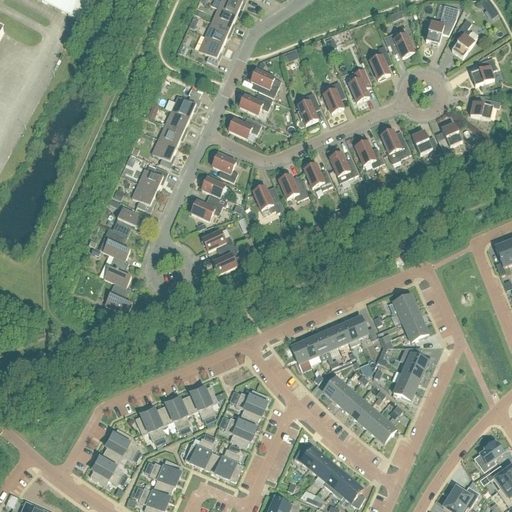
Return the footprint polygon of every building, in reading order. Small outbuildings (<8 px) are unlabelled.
[(95,0),(33,0),(82,26),(95,0)] [(231,0),(223,0),(218,12),(236,20),(241,10),(243,12),(248,1),(245,0),(235,0),(235,2),(231,0)] [(446,23),(441,22),(440,27),(431,25),(426,45),(439,48),(442,37),(448,39),(456,23),(459,13),(449,10),(446,23)] [(202,14),(197,11),(194,18),(200,20),(202,14)] [(218,12),(212,26),(232,35),(234,31),(232,29),(236,20),(218,12)] [(463,62),(475,46),(478,41),(478,38),(472,34),(471,36),(467,33),(472,27),(466,23),(453,41),(458,45),(452,54),(463,62)] [(212,26),(205,40),(223,48),(228,39),(230,40),(232,35),(212,26)] [(396,36),(386,40),(392,54),(398,51),(402,62),(415,56),(406,38),(398,41),(396,36)] [(205,40),(199,55),(209,59),(206,64),(217,69),(222,59),(219,58),(223,48),(205,40)] [(378,61),(370,65),(378,84),(390,78),(386,68),(391,65),(384,49),(379,52),(380,54),(375,56),(378,61)] [(481,73),(470,77),(475,90),(494,83),(491,75),(497,73),(493,62),(479,67),(481,73)] [(261,96),(274,102),(281,85),(256,73),(251,85),(264,91),(261,96)] [(357,84),(349,88),(357,106),(369,101),(365,90),(370,88),(363,73),(354,78),(357,84)] [(331,95),(323,99),(331,117),(344,112),(339,101),(345,99),(339,85),(329,90),(331,95)] [(306,106),(298,110),(300,114),(298,115),(301,123),(303,122),(306,129),(318,123),(314,113),(319,110),(313,97),(303,101),(306,106)] [(245,99),(239,110),(258,119),(261,112),(268,115),(271,108),(278,109),(280,107),(260,98),(257,105),(245,99)] [(165,111),(172,114),(190,123),(194,113),(197,114),(201,104),(190,99),(188,104),(178,100),(176,106),(169,102),(165,111)] [(473,106),(470,119),(490,124),(493,111),(499,112),(500,106),(486,103),(484,108),(473,106)] [(172,114),(165,129),(186,138),(188,133),(185,132),(190,123),(172,114)] [(234,123),(229,134),(247,143),(251,135),(257,138),(261,129),(249,123),(247,128),(234,123)] [(446,143),(439,146),(445,160),(453,156),(450,151),(462,146),(454,127),(442,133),(446,143)] [(165,129),(159,143),(177,151),(181,142),(184,143),(186,138),(165,129)] [(381,139),(389,158),(388,159),(392,168),(401,164),(401,162),(405,160),(411,158),(404,142),(398,144),(393,134),(381,139)] [(424,134),(412,140),(420,159),(432,153),(435,159),(440,156),(434,143),(429,145),(424,134)] [(177,151),(159,143),(155,151),(152,157),(162,162),(160,167),(170,172),(175,162),(173,161),(177,151)] [(368,145),(355,151),(363,169),(372,166),(374,171),(384,167),(378,153),(372,156),(368,145)] [(131,156),(137,158),(140,152),(134,150),(131,156)] [(342,156),(330,162),(338,181),(346,177),(348,182),(358,178),(352,164),(347,167),(342,156)] [(218,158),(212,170),(222,175),(220,180),(234,186),(238,176),(233,174),(236,166),(218,158)] [(316,168),(304,173),(312,192),(320,188),(323,194),(333,189),(327,176),(321,178),(316,168)] [(145,173),(139,187),(157,195),(161,186),(164,187),(169,176),(156,170),(155,172),(149,169),(147,173),(145,173)] [(291,179),(279,184),(287,203),(295,199),(297,205),(309,200),(303,186),(296,189),(291,179)] [(212,198),(209,204),(223,210),(225,211),(228,205),(225,204),(227,200),(222,198),(226,190),(207,181),(202,194),(212,198)] [(139,187),(132,202),(139,205),(137,210),(150,216),(155,206),(153,205),(157,195),(139,187)] [(266,190),(253,195),(261,214),(269,211),(272,216),(276,214),(277,216),(284,213),(277,197),(270,200),(266,190)] [(114,200),(121,203),(123,198),(116,195),(114,200)] [(365,205),(369,213),(373,211),(370,203),(365,205)] [(197,205),(191,217),(209,225),(213,217),(219,220),(223,210),(209,204),(207,209),(197,205)] [(123,211),(113,233),(124,239),(129,228),(140,233),(145,221),(123,211)] [(239,225),(241,231),(247,228),(244,222),(239,225)] [(324,236),(321,228),(314,231),(317,238),(324,236)] [(99,254),(114,260),(125,265),(130,254),(119,249),(124,239),(113,233),(109,231),(104,242),(99,254)] [(218,251),(220,256),(234,250),(230,240),(224,242),(220,234),(202,243),(208,255),(218,251)] [(495,249),(501,266),(496,268),(498,275),(500,279),(505,278),(503,272),(510,270),(511,268),(511,259),(506,245),(495,249)] [(236,248),(234,250),(220,256),(223,261),(213,266),(219,278),(237,270),(233,262),(239,259),(237,255),(239,254),(236,248)] [(260,257),(251,261),(254,269),(263,265),(260,257)] [(399,257),(392,259),(397,269),(403,266),(399,257)] [(104,282),(115,287),(126,292),(131,281),(121,276),(125,265),(114,260),(104,282)] [(122,302),(126,292),(115,287),(105,309),(127,319),(132,307),(122,302)] [(393,306),(398,316),(415,308),(411,298),(393,306)] [(398,316),(402,326),(420,318),(415,308),(398,316)] [(402,326),(407,336),(424,328),(420,318),(402,326)] [(361,320),(352,324),(359,341),(368,337),(371,345),(377,342),(372,331),(367,333),(361,320)] [(352,324),(342,328),(349,346),(359,341),(352,324)] [(342,328),(332,333),(339,350),(349,346),(342,328)] [(424,328),(407,336),(411,346),(429,338),(424,328)] [(332,333),(321,337),(329,354),(339,350),(332,333)] [(321,337),(311,342),(319,359),(329,354),(321,337)] [(311,342),(301,346),(309,363),(319,359),(311,342)] [(309,363),(301,346),(291,350),(299,368),(309,363)] [(411,357),(406,367),(424,375),(428,364),(411,357)] [(406,367),(402,377),(420,384),(424,375),(406,367)] [(402,377),(398,387),(415,394),(420,384),(402,377)] [(332,403),(335,399),(344,388),(336,381),(323,395),(332,403)] [(415,394),(398,387),(393,397),(411,405),(415,394)] [(332,403),(341,410),(353,396),(344,388),(335,399),(332,403)] [(209,420),(211,426),(214,424),(216,423),(215,419),(214,418),(216,417),(215,415),(212,409),(216,407),(218,406),(215,398),(211,390),(206,392),(206,391),(205,390),(200,392),(197,393),(205,412),(207,417),(209,420)] [(185,401),(192,417),(199,414),(199,416),(202,423),(204,422),(205,425),(207,428),(211,426),(209,420),(207,417),(205,412),(197,393),(189,397),(190,399),(185,401)] [(264,414),(265,415),(269,407),(268,406),(267,406),(269,401),(252,394),(250,398),(250,399),(249,398),(249,399),(242,396),(241,398),(234,395),(233,397),(232,400),(235,402),(239,403),(241,405),(246,406),(246,407),(253,410),(263,414),(264,414)] [(341,410),(349,418),(362,403),(353,396),(341,410)] [(264,417),(265,415),(264,414),(263,414),(253,410),(246,407),(246,406),(241,405),(239,403),(235,402),(232,400),(230,405),(237,408),(236,409),(238,410),(243,412),(243,413),(242,414),(243,414),(243,415),(242,419),(249,422),(258,426),(260,422),(262,423),(264,417)] [(184,431),(186,436),(188,436),(191,434),(190,430),(189,429),(191,428),(189,425),(187,420),(192,417),(185,401),(184,402),(181,403),(180,401),(172,404),(180,422),(182,427),(184,431)] [(349,418),(358,425),(370,411),(362,403),(349,418)] [(160,412),(167,428),(174,425),(178,434),(179,433),(182,438),(184,437),(186,436),(184,431),(182,427),(180,422),(172,404),(164,408),(165,410),(160,412)] [(42,421),(38,411),(33,413),(37,423),(42,421)] [(358,425),(367,433),(379,418),(370,411),(358,425)] [(159,442),(162,447),(166,445),(164,440),(165,439),(162,430),(167,428),(160,412),(157,414),(156,414),(155,412),(147,415),(155,433),(158,438),(159,442)] [(155,433),(147,415),(144,416),(140,418),(140,421),(135,423),(137,426),(143,439),(149,436),(152,445),(153,444),(154,444),(156,448),(157,449),(162,447),(159,442),(158,438),(155,433)] [(367,433),(375,440),(388,426),(379,418),(367,433)] [(254,439),(255,440),(258,432),(256,431),(258,426),(249,422),(242,419),(240,424),(238,423),(238,424),(235,423),(231,421),(230,423),(223,420),(222,422),(221,425),(224,427),(228,428),(231,429),(235,431),(236,431),(243,434),(253,439),(254,439)] [(93,437),(84,455),(93,459),(108,427),(97,421),(90,436),(93,437)] [(251,448),(255,440),(254,439),(253,439),(243,434),(236,431),(235,431),(231,429),(228,428),(224,427),(221,425),(219,430),(222,431),(226,433),(225,434),(233,437),(232,439),(233,440),(231,445),(238,448),(244,450),(247,452),(249,447),(251,448)] [(388,426),(375,440),(384,448),(397,433),(388,426)] [(110,444),(139,461),(142,456),(137,453),(138,452),(130,447),(133,441),(117,432),(112,442),(111,441),(110,444)] [(210,442),(211,439),(206,437),(204,443),(202,442),(199,449),(198,449),(197,449),(192,447),(189,454),(185,464),(187,465),(189,466),(189,467),(189,468),(197,472),(198,471),(198,470),(202,461),(206,452),(207,448),(209,445),(210,442)] [(198,471),(197,472),(205,475),(206,474),(206,473),(210,475),(216,458),(213,457),(213,456),(212,455),(215,447),(214,447),(213,447),(215,444),(216,441),(211,439),(210,442),(209,445),(207,448),(206,452),(202,461),(198,470),(198,471)] [(136,465),(139,461),(110,444),(108,446),(109,447),(104,456),(119,465),(123,459),(130,464),(131,462),(136,465)] [(485,466),(479,470),(484,476),(496,468),(494,464),(504,457),(496,446),(496,447),(495,445),(484,453),(485,454),(479,458),(485,466)] [(235,453),(236,450),(231,448),(229,454),(227,453),(224,460),(222,459),(221,460),(219,459),(216,458),(210,475),(214,477),(213,479),(222,483),(223,482),(223,480),(227,471),(231,463),(232,459),(234,456),(235,453)] [(223,482),(222,483),(227,485),(230,486),(231,484),(236,486),(238,480),(243,469),(239,468),(238,467),(238,466),(237,466),(240,458),(238,458),(241,452),(236,450),(235,453),(234,456),(232,459),(231,463),(227,471),(223,480),(223,482)] [(301,466),(309,472),(320,458),(312,451),(309,456),(301,451),(294,463),(301,466)] [(96,468),(125,485),(128,480),(123,477),(124,476),(116,471),(119,465),(104,456),(101,462),(100,461),(96,468)] [(87,471),(91,461),(83,457),(79,467),(87,471)] [(309,472),(318,479),(329,465),(320,458),(309,472)] [(147,470),(178,484),(179,481),(178,481),(182,471),(166,464),(163,470),(155,466),(154,468),(149,465),(147,470)] [(324,488),(324,489),(337,472),(329,465),(318,479),(326,486),(324,488)] [(123,490),(125,485),(96,468),(94,470),(95,471),(90,480),(105,489),(109,484),(117,488),(117,487),(123,490)] [(511,469),(490,484),(497,495),(511,484),(511,469)] [(175,491),(178,484),(147,470),(145,475),(150,478),(149,479),(158,483),(155,489),(171,496),(174,490),(175,491)] [(324,489),(332,495),(346,479),(337,472),(324,489)] [(332,495),(341,502),(354,486),(346,479),(332,495)] [(483,489),(490,484),(486,479),(480,484),(483,489)] [(511,484),(497,495),(508,510),(511,507),(511,484)] [(287,494),(293,496),(296,489),(290,486),(287,494)] [(354,486),(341,502),(341,503),(343,500),(351,506),(351,507),(359,511),(365,500),(360,497),(363,493),(354,486)] [(136,496),(167,510),(170,502),(169,502),(171,496),(155,489),(152,495),(144,492),(143,493),(138,491),(136,496)] [(467,511),(469,511),(479,497),(468,491),(465,496),(456,490),(455,491),(453,490),(450,495),(452,496),(449,500),(467,511)] [(165,511),(167,510),(136,496),(134,501),(139,503),(138,505),(147,508),(145,511),(164,511),(165,511)] [(467,511),(449,500),(443,510),(445,511),(467,511)] [(275,502),(270,511),(289,511),(291,509),(275,502)]
